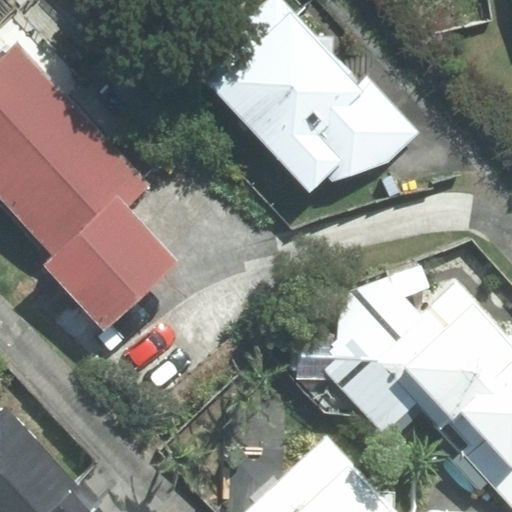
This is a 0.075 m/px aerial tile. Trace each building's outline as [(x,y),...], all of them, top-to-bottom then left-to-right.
[(121,0),(132,10),(143,0),(121,0)] [(270,0),(255,0),(178,80),(287,206),(312,178),(380,170),(416,136),(270,0)] [(1,42),(0,43),(0,228),(27,256),(10,277),(73,336),(155,264),(107,213),(140,188),(1,42)] [(497,511),(499,511),(511,500),(511,358),(447,284),(326,389),(368,438),(405,407),(497,511)] [(0,511),(87,511),(0,420),(0,511)] [(381,511),(310,438),(235,511),(381,511)]
